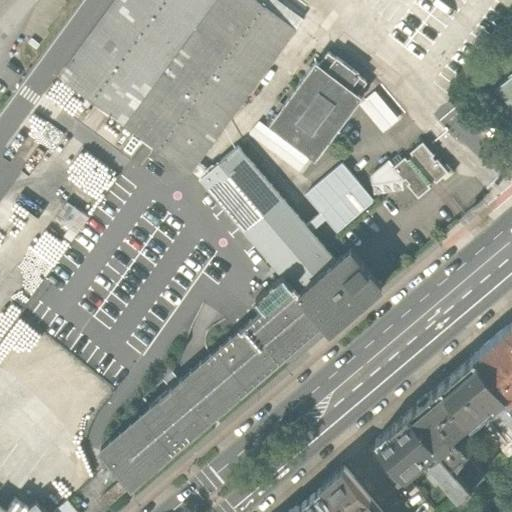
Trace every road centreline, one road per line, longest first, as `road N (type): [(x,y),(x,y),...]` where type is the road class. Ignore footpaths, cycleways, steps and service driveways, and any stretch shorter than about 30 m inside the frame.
road 1 (secondary): [(321,406),(511,243)]
road 2 (secondary): [(321,406),(287,414),(174,511)]
road 3 (secondary): [(231,511),(310,445),(321,406)]
